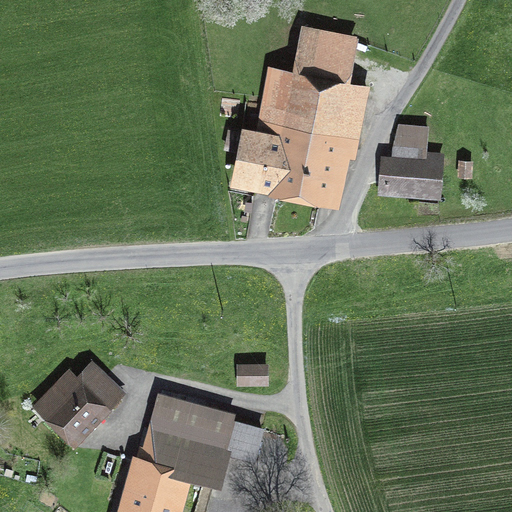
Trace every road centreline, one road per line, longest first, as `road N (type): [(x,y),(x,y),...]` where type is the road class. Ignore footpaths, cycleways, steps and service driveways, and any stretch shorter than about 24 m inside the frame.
road 1 (unclassified): [(290,250),(0,268)]
road 2 (unclassified): [(325,248),(458,0)]
road 3 (unclassified): [(327,511),(303,417),(290,250)]
road 4 (unknown): [(121,445),(165,393),(303,417)]
road 5 (unclassified): [(511,228),(325,248)]
